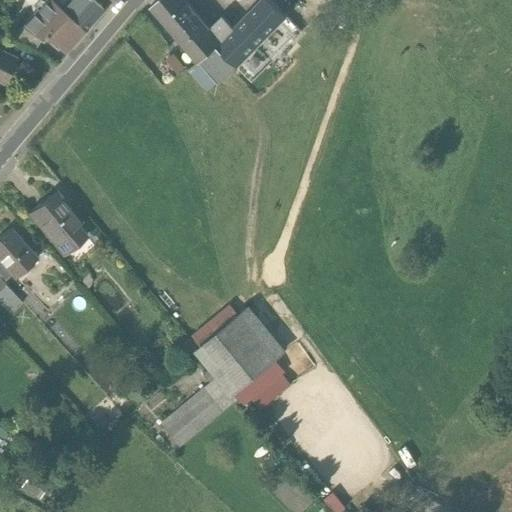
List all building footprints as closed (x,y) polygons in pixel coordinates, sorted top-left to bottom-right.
[(72,0),(61,12),(47,0),(46,0),(19,30),(41,42),(42,40),(55,51),(56,49),(62,55),(101,12),(89,0),(72,0)] [(156,0),(150,7),(198,64),(216,48),(237,68),(286,18),(267,0),(263,0),(233,30),(222,18),(210,31),(183,1),(184,0),(156,0)] [(286,18),(237,68),(240,71),(252,83),(301,33),(286,18)] [(237,68),(216,48),(198,64),(214,82),(218,86),(233,71),(236,74),(240,71),(237,68)] [(16,62),(0,54),(0,84),(3,86),(4,85),(16,62)] [(213,83),(208,77),(200,84),(206,90),(213,83)] [(3,86),(0,84),(0,96),(9,101),(14,90),(4,85),(3,86)] [(55,193),(30,213),(55,245),(80,225),(55,193)] [(37,260),(10,230),(0,239),(0,259),(12,274),(23,264),(27,268),(37,260)] [(12,274),(0,259),(0,278),(6,285),(15,276),(12,274)] [(238,320),(200,352),(242,404),(280,371),(238,320)] [(29,473),(20,488),(36,497),(45,483),(29,473)]
